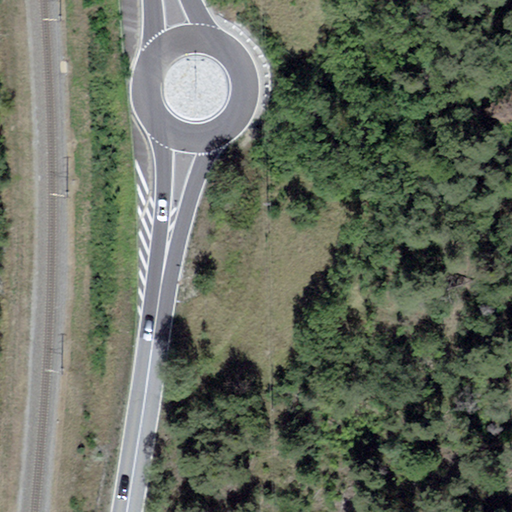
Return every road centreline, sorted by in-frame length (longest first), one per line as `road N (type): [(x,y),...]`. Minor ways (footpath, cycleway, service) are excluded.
road 1 (secondary): [(186,140),(124,511)]
road 2 (secondary): [(186,140),(221,135),(235,124),(249,73),(213,34),(178,34)]
road 3 (secondary): [(178,34),(149,56),(140,90),(154,123),(186,140)]
